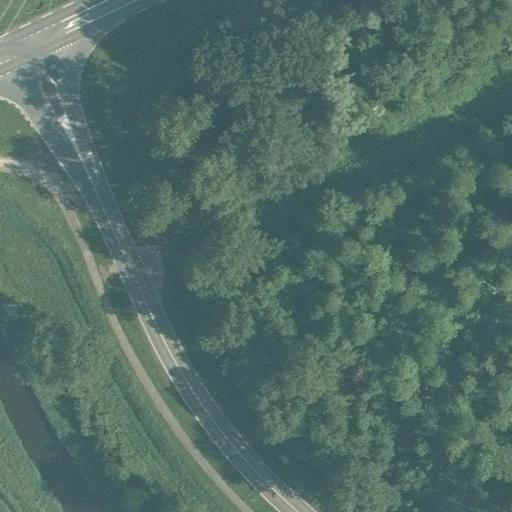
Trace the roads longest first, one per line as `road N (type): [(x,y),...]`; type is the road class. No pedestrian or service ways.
road 1 (tertiary): [(299,511),(256,474),(161,339),(34,57)]
road 2 (unknown): [(128,266),(511,85)]
road 3 (primary): [(34,57),(155,0)]
